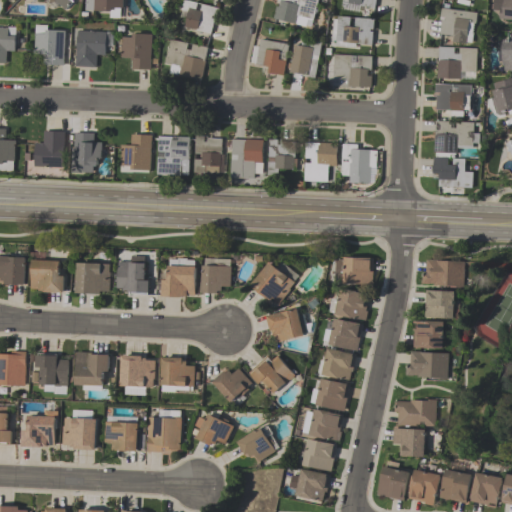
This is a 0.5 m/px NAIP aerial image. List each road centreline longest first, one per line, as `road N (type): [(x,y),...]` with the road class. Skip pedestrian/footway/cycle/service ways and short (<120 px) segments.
road 1 (residential): [(0,98),(403,118)]
road 2 (tertiary): [(14,204),(319,216)]
road 3 (residential): [(398,220),(355,511)]
road 4 (residential): [(0,323),(232,333)]
road 5 (residential): [(398,220),(410,0)]
road 6 (residential): [(204,489),(0,480)]
